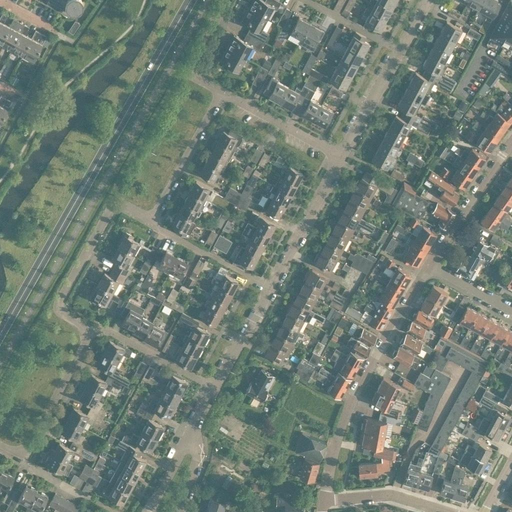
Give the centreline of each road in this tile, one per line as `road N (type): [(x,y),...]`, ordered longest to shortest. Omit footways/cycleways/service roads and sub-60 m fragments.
road 1 (secondary): [(0,332),(192,0)]
road 2 (residential): [(326,502),(354,392),(430,264)]
road 3 (residential): [(339,157),(426,0)]
road 4 (residential): [(91,330),(64,315),(59,302),(118,204)]
road 5 (residential): [(269,287),(339,157)]
road 6 (residential): [(23,461),(91,330)]
road 7 (residential): [(430,264),(511,142)]
road 8 (residential): [(151,220),(222,93)]
road 9 (residential): [(215,389),(91,330)]
road 10 (residential): [(339,157),(222,93)]
road 11 (residential): [(269,287),(159,227)]
road 12 (residential): [(222,93),(189,66),(225,0)]
